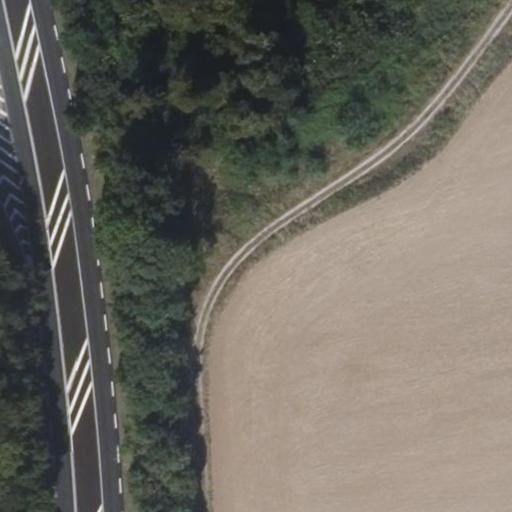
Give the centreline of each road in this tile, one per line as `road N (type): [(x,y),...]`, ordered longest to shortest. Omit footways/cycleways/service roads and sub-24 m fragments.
road 1 (track): [(201,511),(196,371),(200,321),(215,295),(237,262),(405,140),(511,8)]
road 2 (primary): [(113,511),(89,261),(41,0)]
road 3 (primary): [(0,49),(38,277),(59,511)]
